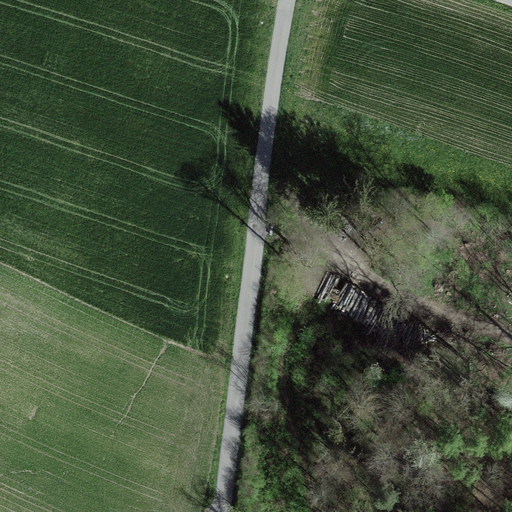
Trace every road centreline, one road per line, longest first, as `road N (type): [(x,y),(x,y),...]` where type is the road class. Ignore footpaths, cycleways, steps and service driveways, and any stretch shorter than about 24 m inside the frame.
road 1 (residential): [(224,511),(287,0)]
road 2 (track): [(265,163),(287,191),(340,216),(511,268)]
